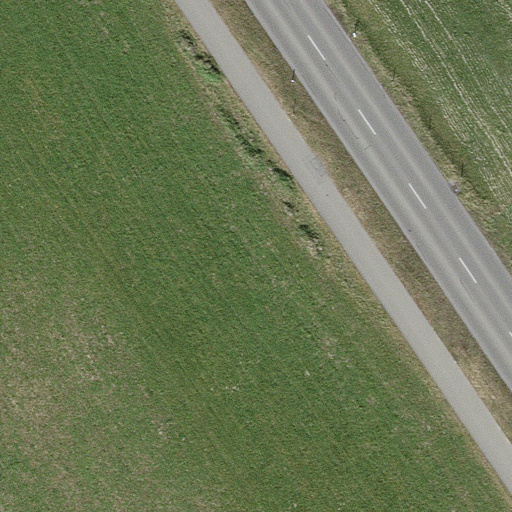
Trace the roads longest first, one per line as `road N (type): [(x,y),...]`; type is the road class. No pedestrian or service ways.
road 1 (track): [(511,469),(192,0)]
road 2 (secondary): [(286,0),(511,330)]
